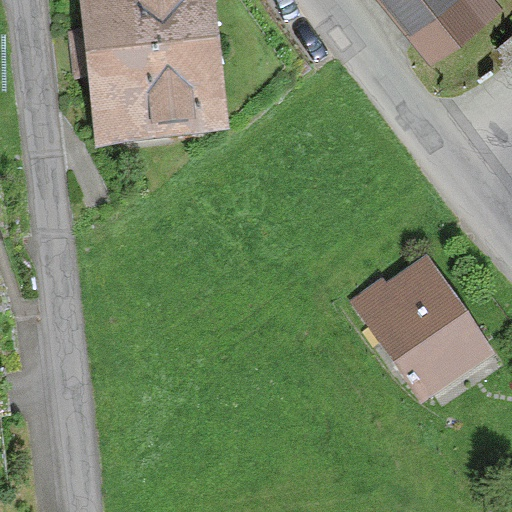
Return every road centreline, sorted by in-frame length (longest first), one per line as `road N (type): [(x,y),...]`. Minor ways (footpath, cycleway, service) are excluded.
road 1 (residential): [(23,0),(81,511)]
road 2 (tertiary): [(511,244),(323,0)]
